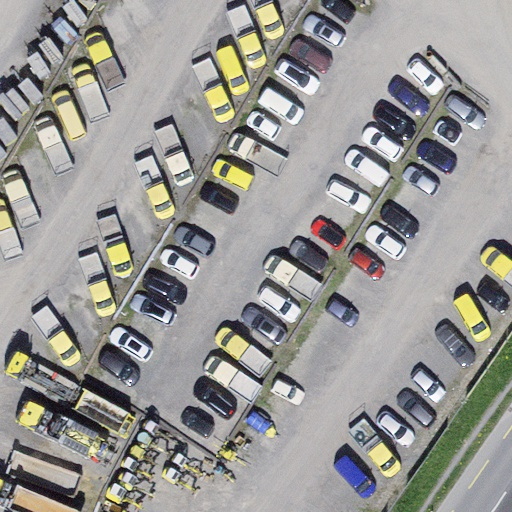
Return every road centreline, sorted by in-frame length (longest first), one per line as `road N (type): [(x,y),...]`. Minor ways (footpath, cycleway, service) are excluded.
road 1 (unknown): [(124,511),(419,0)]
road 2 (unknown): [(511,119),(278,511)]
road 3 (unknown): [(0,329),(199,0)]
